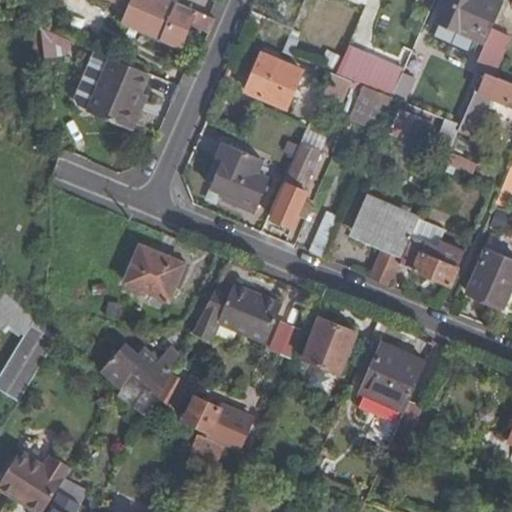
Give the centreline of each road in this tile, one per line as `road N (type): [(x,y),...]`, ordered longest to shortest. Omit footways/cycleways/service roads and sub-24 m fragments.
road 1 (residential): [(151,205),(511,354)]
road 2 (residential): [(237,0),(151,205)]
